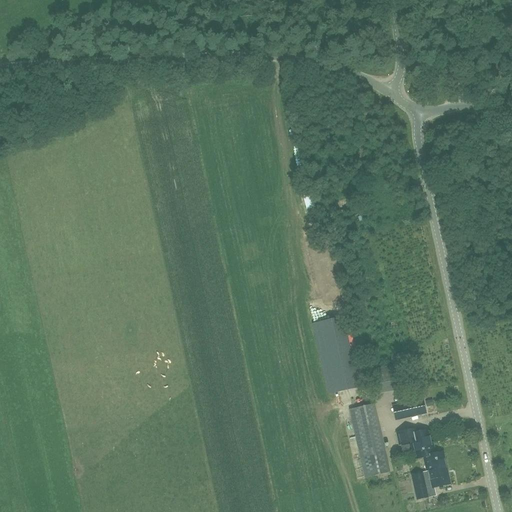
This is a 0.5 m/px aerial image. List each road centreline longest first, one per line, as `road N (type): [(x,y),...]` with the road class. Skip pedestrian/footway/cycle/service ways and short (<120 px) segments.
road 1 (tertiary): [(497,511),(418,142),(421,110)]
road 2 (unclassified): [(0,69),(280,57),(358,76),(389,93)]
